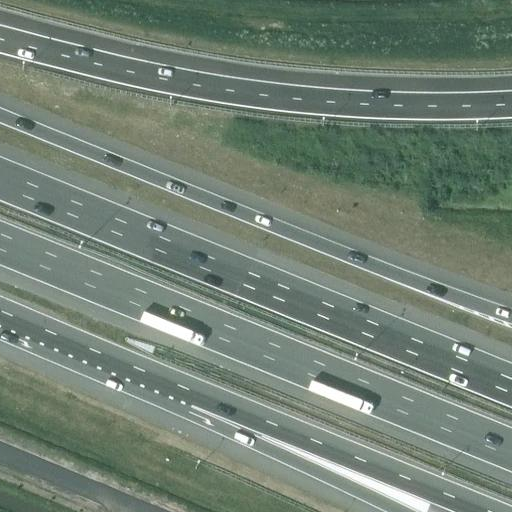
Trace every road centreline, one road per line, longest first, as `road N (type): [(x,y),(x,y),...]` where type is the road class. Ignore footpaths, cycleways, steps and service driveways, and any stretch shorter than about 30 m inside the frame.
road 1 (motorway): [(511,387),(0,180)]
road 2 (motorway): [(0,243),(511,449)]
road 3 (motorway): [(511,318),(0,118)]
road 4 (motorway): [(511,105),(301,100),(121,71),(0,40)]
road 5 (motorway): [(29,331),(487,511)]
road 6 (motorway): [(29,331),(98,372),(398,511)]
road 7 (unclassified): [(127,511),(0,457)]
